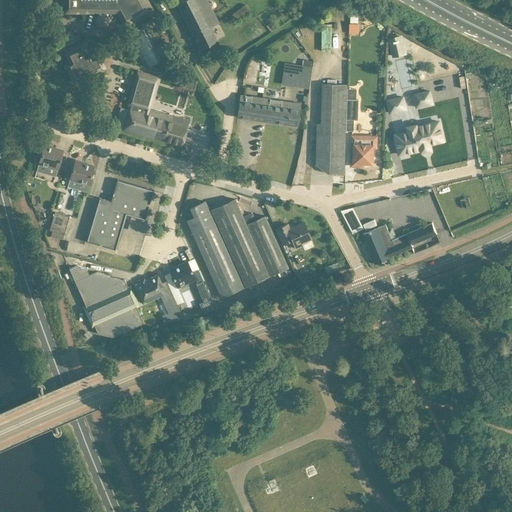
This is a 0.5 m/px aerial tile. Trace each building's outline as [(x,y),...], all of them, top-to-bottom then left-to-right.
[(62,0),(62,13),(101,13),(101,15),(100,15),(97,21),(100,26),(106,26),(109,21),(106,15),(105,15),(105,13),(118,13),(126,27),(154,11),(147,0),(62,0)] [(206,0),(184,0),(177,4),(200,50),(218,41),(211,28),(219,24),(213,13),(206,0)] [(237,21),(250,11),(245,4),(231,14),(237,21)] [(358,24),(351,24),(349,24),(349,34),(359,34),(359,24),(358,24)] [(78,33),(73,34),(72,30),(59,35),(62,45),(80,39),(78,33)] [(132,38),(148,65),(159,59),(143,31),(132,38)] [(390,39),(393,56),(405,54),(401,37),(398,37),(397,35),(393,36),(393,38),(390,39)] [(172,51),(164,37),(153,43),(162,57),(172,51)] [(72,82),(103,67),(102,64),(97,54),(91,56),(84,43),(64,53),(72,70),(68,72),(72,82)] [(309,88),(312,67),(294,64),(291,86),(309,88)] [(181,145),(186,126),(188,120),(173,116),(148,109),(157,78),(137,72),(128,103),(130,103),(122,129),(181,145)] [(198,80),(182,75),(179,87),(195,91),(198,80)] [(344,164),(346,85),(322,84),(321,124),(317,124),(316,153),(316,165),(323,169),(333,169),(333,173),(344,174),(344,164)] [(429,91),(413,94),(416,106),(432,103),(429,91)] [(237,118),(296,126),(300,102),(240,94),(237,118)] [(403,97),(387,100),(390,112),(405,109),(403,97)] [(357,120),(358,99),(356,99),(347,98),(346,119),(354,120),(357,120)] [(416,124),(422,151),(431,149),(430,144),(443,140),(438,121),(417,126),(416,124)] [(422,151),(416,124),(407,127),(408,132),(395,135),(399,154),(421,149),(421,151),(422,151)] [(376,148),(377,137),(377,135),(352,135),(351,166),(360,166),(360,163),(373,164),(373,148),(376,148)] [(38,163),(48,166),(57,169),(62,153),(54,150),(54,149),(43,146),(38,163)] [(74,163),(72,172),(70,179),(89,185),(94,167),(83,164),(83,165),(74,163)] [(98,197),(96,207),(86,241),(116,250),(126,215),(145,220),(154,190),(117,179),(111,201),(98,197)] [(252,213),(243,217),(235,199),(215,208),(214,205),(208,208),(209,211),(209,210),(236,270),(243,287),(288,267),(265,216),(255,220),(252,213)] [(209,211),(208,208),(205,201),(190,208),(194,218),(186,221),(220,297),(243,287),(236,270),(209,210),(209,211)] [(69,216),(64,215),(54,212),(53,218),(67,222),(69,216)] [(65,228),(67,222),(53,218),(51,224),(65,228)] [(366,230),(378,227),(376,219),(364,222),(366,230)] [(276,229),(282,245),(292,240),(295,248),(302,245),(302,244),(311,239),(310,237),(304,222),(290,228),(288,224),(276,229)] [(411,246),(437,235),(433,223),(393,240),(394,242),(370,252),(375,263),(394,255),(412,248),(411,246)] [(62,239),(65,228),(51,224),(49,230),(51,231),(50,236),(62,239)] [(386,224),(363,234),(370,252),(394,242),(393,240),(386,224)] [(96,272),(89,275),(87,270),(73,266),(68,268),(66,263),(65,263),(85,305),(82,306),(91,327),(94,326),(98,333),(112,337),(143,323),(124,280),(114,284),(110,276),(96,272)] [(203,280),(202,281),(202,279),(198,270),(192,273),(188,263),(180,266),(180,265),(169,270),(171,273),(177,288),(195,280),(196,283),(196,284),(204,302),(199,304),(204,314),(216,310),(205,284),(204,284),(203,280)] [(162,285),(157,275),(135,285),(143,304),(160,296),(168,314),(162,316),(165,324),(172,322),(182,317),(177,305),(170,291),(166,281),(166,282),(166,283),(162,285)] [(294,276),(285,279),(287,286),(296,283),(294,276)] [(184,302),(177,288),(170,291),(177,305),(184,302)]
